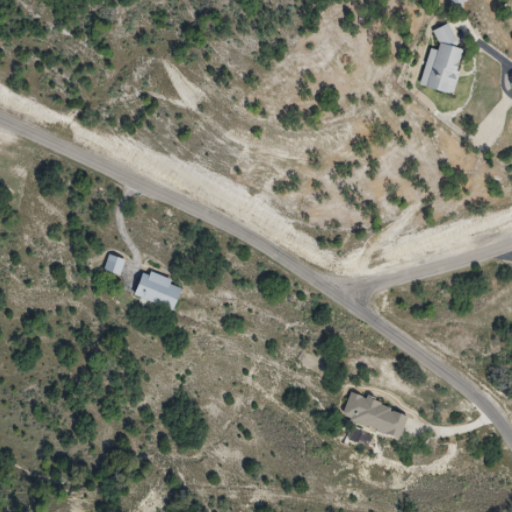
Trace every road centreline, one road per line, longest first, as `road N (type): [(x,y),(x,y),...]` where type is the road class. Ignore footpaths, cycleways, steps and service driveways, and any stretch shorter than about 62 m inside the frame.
road 1 (residential): [(0,121),(275,253),(468,388),(511,441)]
road 2 (residential): [(331,292),(511,239)]
